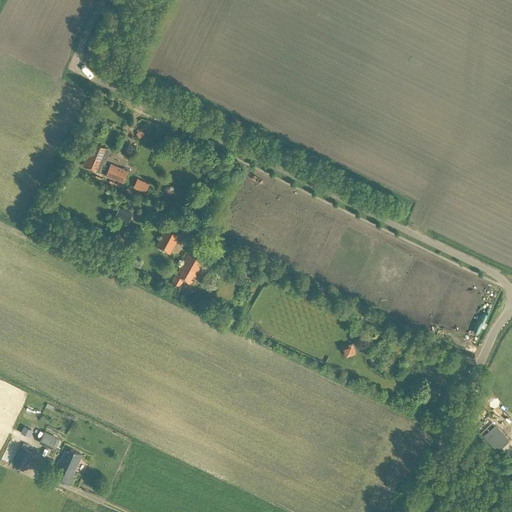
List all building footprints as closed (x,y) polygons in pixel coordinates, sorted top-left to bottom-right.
[(105,160),(109,149),(95,144),(94,147),(91,145),(83,165),(99,171),(104,159),(105,160)] [(106,175),(123,182),(128,170),(111,163),(106,175)] [(150,183),(138,178),(134,187),(145,193),(150,183)] [(124,218),(127,211),(120,208),(117,215),(124,218)] [(169,253),(181,232),(166,224),(155,245),(169,253)] [(126,250),(131,240),(119,233),(113,243),(126,250)] [(201,265),(205,257),(194,251),(192,253),(189,251),(172,282),(179,286),(183,279),(191,283),(192,280),(190,279),(193,275),(195,276),(196,274),(194,273),(196,269),(198,270),(200,267),(198,266),(199,264),(201,265)] [(345,357),(356,353),(352,342),(341,346),(345,357)] [(54,447),(59,435),(45,428),(40,440),(54,447)] [(22,445),(13,464),(24,470),(33,451),(22,445)] [(69,452),(66,451),(61,460),(60,460),(52,477),(69,486),(76,473),(74,473),(83,456),(71,450),(69,452)]
